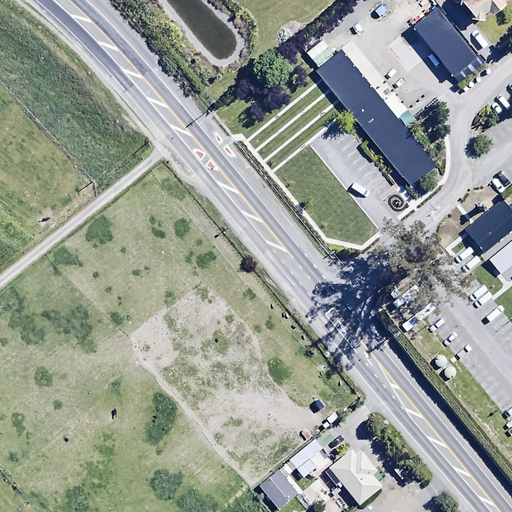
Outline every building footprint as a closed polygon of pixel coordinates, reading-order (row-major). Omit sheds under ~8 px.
[(511,0),(461,0),(483,26),(511,0)] [(470,58),(430,8),(406,27),(446,78),(470,58)] [(432,165),(337,49),(310,70),(405,187),(432,165)] [(277,472),(284,480),(295,471),(303,480),(329,459),(314,441),(287,462),(288,463),(277,472)] [(350,451),(327,470),(359,507),(381,488),(371,476),(376,472),(360,453),(355,457),(350,451)] [(284,480),(277,472),(258,487),(277,511),(278,511),(298,497),(284,480)]
